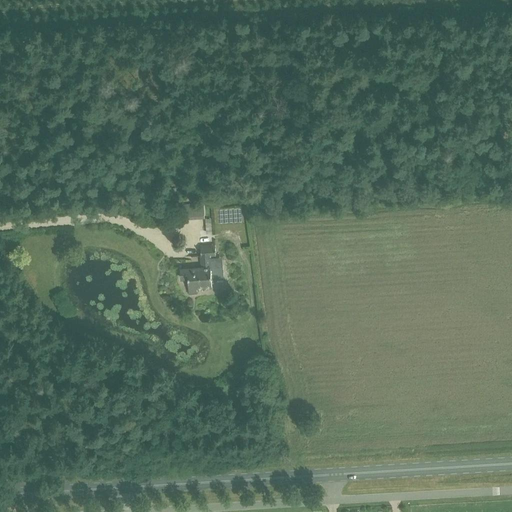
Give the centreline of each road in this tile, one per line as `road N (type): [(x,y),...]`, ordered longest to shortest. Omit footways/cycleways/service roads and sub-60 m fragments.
road 1 (track): [(0,13),(283,0)]
road 2 (primary): [(119,485),(328,475)]
road 3 (unclassified): [(144,511),(328,501)]
road 4 (primary): [(328,475),(511,463)]
road 5 (unclassified): [(328,501),(511,492)]
